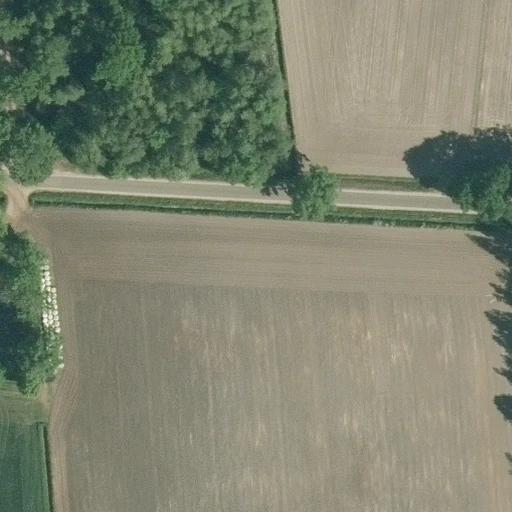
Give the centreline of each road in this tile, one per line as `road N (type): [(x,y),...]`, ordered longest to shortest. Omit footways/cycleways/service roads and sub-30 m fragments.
road 1 (unclassified): [(511,210),(0,180)]
road 2 (track): [(0,14),(18,181)]
